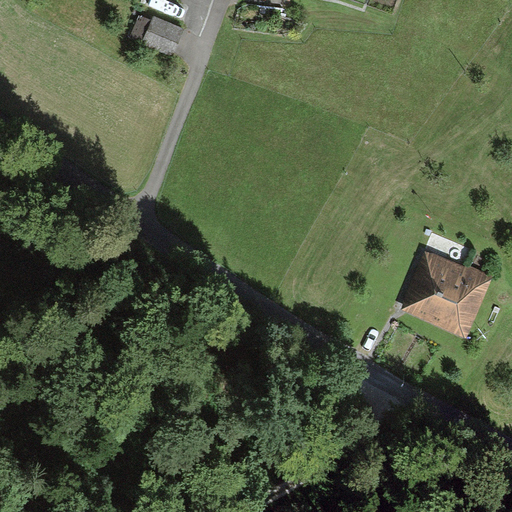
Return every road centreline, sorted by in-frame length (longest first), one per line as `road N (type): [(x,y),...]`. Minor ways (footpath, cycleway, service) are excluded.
road 1 (unclassified): [(511,493),(178,294),(0,158)]
road 2 (track): [(376,412),(200,511)]
